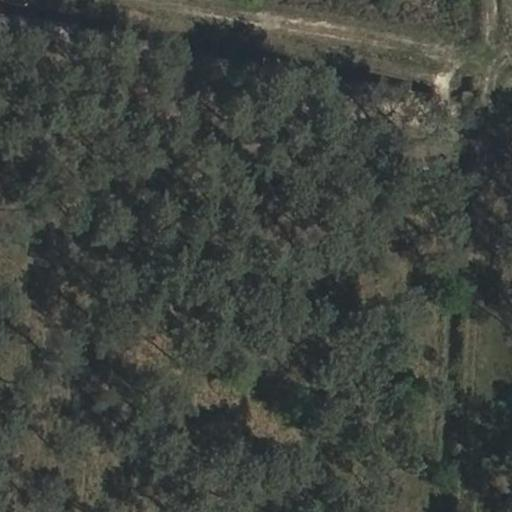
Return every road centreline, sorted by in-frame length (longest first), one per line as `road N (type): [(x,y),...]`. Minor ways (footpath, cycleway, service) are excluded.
road 1 (track): [(479,511),(499,53)]
road 2 (track): [(167,0),(511,55)]
